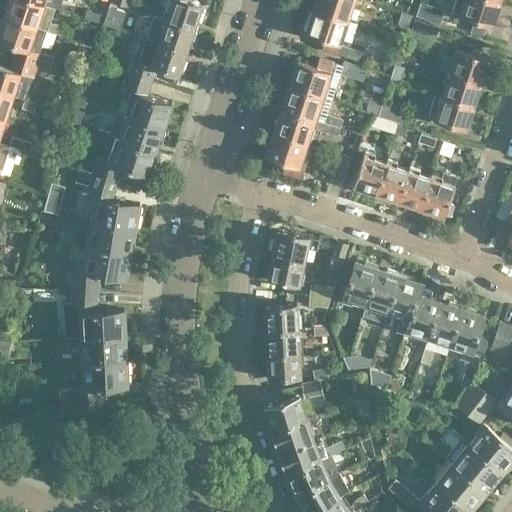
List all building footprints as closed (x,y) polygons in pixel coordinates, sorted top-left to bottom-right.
[(31,0),(7,0),(3,15),(37,27),(49,31),(52,22),(57,9),(45,4),(31,0)] [(171,0),(170,3),(164,20),(193,29),(201,5),(190,1),(190,0),(171,0)] [(316,0),(314,8),(349,20),(355,0),(316,0)] [(498,1),(494,0),(453,0),(450,11),(491,24),(498,1)] [(416,15),(435,21),(439,23),(443,11),(440,10),(440,8),(420,1),(416,15)] [(108,7),(102,24),(117,29),(123,11),(108,7)] [(349,20),(314,8),(305,33),(324,40),(322,48),(336,53),(336,52),(359,60),(361,51),(341,44),(349,20)] [(49,31),(37,27),(3,15),(0,23),(0,41),(16,47),(13,57),(37,66),(42,52),(49,31)] [(409,18),(400,15),(396,28),(405,31),(409,18)] [(410,32),(429,39),(433,40),(437,28),(434,27),(434,25),(415,18),(410,32)] [(164,20),(157,42),(185,51),(189,41),(192,42),(195,31),(193,30),(193,29),(164,20)] [(52,22),(49,31),(69,38),(72,29),(52,22)] [(132,58),(127,74),(150,81),(155,67),(177,75),(185,51),(157,42),(145,39),(139,60),(132,58)] [(80,41),(75,58),(83,61),(89,44),(80,41)] [(448,72),(448,73),(480,83),(488,58),(458,48),(456,54),(454,54),(453,57),(445,54),(440,68),(448,72)] [(0,66),(0,91),(14,96),(14,95),(25,99),(37,66),(13,58),(9,69),(0,66)] [(296,60),(289,83),(324,94),(332,97),(336,86),(338,84),(341,81),(341,76),(340,73),(342,65),(332,62),(319,58),(316,66),(296,60)] [(399,81),(405,65),(396,63),(391,78),(399,81)] [(448,73),(440,95),(472,106),(480,83),(448,73)] [(120,112),(123,114),(162,127),(163,124),(167,122),(169,117),(167,112),(170,102),(146,94),(150,81),(127,74),(123,86),(128,89),(120,112)] [(289,83),(281,107),(316,119),(337,125),(339,117),(327,113),(330,110),(331,106),(332,101),(331,97),(324,94),(289,83)] [(0,91),(0,116),(6,119),(14,96),(0,91)] [(433,117),(434,114),(436,114),(435,117),(465,127),(472,106),(440,95),(435,93),(428,115),(433,117)] [(78,99),(70,123),(79,126),(87,102),(78,99)] [(34,104),(21,100),(18,108),(31,112),(34,104)] [(403,123),(407,109),(383,101),(379,114),(403,123)] [(281,107),(273,131),(308,142),(313,127),(333,134),(336,126),(316,119),(281,107)] [(119,114),(111,136),(154,150),(158,140),(161,139),(164,132),(161,128),(162,127),(125,115),(119,114)] [(384,117),(377,114),(369,124),(380,128),(384,117)] [(407,124),(400,122),(396,133),(403,136),(407,124)] [(308,142),(273,131),(265,156),(285,163),(282,171),(301,177),(303,172),(304,169),(307,158),(304,157),(308,142)] [(436,138),(421,133),(418,140),(434,145),(436,138)] [(28,141),(9,135),(6,143),(26,150),(28,141)] [(96,157),(92,173),(117,181),(121,165),(147,174),(150,163),(154,162),(156,155),(154,151),(154,150),(118,138),(111,160),(110,162),(96,157)] [(454,143),(443,140),(439,152),(450,155),(454,143)] [(337,151),(330,172),(329,177),(341,181),(342,177),(343,177),(351,156),(337,151)] [(364,151),(363,153),(353,185),(377,193),(387,161),(374,157),(375,154),(368,152),(364,151)] [(387,161),(377,193),(399,200),(409,168),(397,164),(398,161),(388,158),(387,161)] [(410,166),(409,168),(399,200),(422,207),(432,176),(420,172),(420,169),(410,166)] [(77,169),(73,181),(88,185),(87,192),(94,193),(89,221),(134,228),(138,203),(112,198),(113,196),(117,181),(92,173),(77,169)] [(433,173),(432,176),(422,207),(444,215),(445,213),(450,214),(453,204),(448,202),(457,175),(444,171),(442,176),(433,173)] [(44,210),(57,214),(61,200),(48,196),(44,210)] [(89,221),(85,245),(130,253),(134,228),(89,221)] [(274,250),(274,253),(305,261),(308,247),(313,248),(317,249),(320,238),(280,228),(277,239),(275,238),(272,249),(274,250)] [(61,241),(77,243),(78,234),(62,232),(61,241)] [(336,242),(334,247),(328,266),(340,270),(346,251),(348,246),(336,242)] [(71,276),(71,290),(97,291),(98,274),(126,278),(130,253),(85,245),(80,270),(80,276),(71,276)] [(305,261),(274,253),(268,277),(299,284),(300,280),(301,280),(305,261)] [(347,287),(344,298),(343,300),(351,303),(352,300),(365,305),(378,265),(367,261),(366,264),(356,261),(347,287)] [(378,265),(365,305),(387,312),(400,272),(388,268),(387,271),(377,268),(378,265)] [(400,272),(387,312),(402,317),(394,337),(402,340),(405,330),(406,331),(421,282),(413,280),(414,277),(400,272)] [(421,282),(406,331),(428,338),(439,301),(430,298),(432,291),(421,287),(422,283),(421,282)] [(310,285),(309,295),(331,297),(335,285),(315,284),(314,285),(310,285)] [(339,284),(331,307),(336,309),(339,299),(343,300),(344,298),(347,287),(339,284)] [(97,291),(71,290),(70,302),(78,302),(78,309),(79,336),(124,334),(123,309),(95,310),(97,291)] [(331,297),(309,295),(308,306),(312,306),(312,305),(328,306),(331,297)] [(439,301),(428,338),(449,345),(462,305),(450,302),(449,304),(439,301)] [(264,304),(265,328),(299,326),(298,307),(296,307),(296,303),(264,304)] [(462,305),(449,345),(462,349),(461,353),(470,357),(468,362),(461,360),(456,375),(462,378),(471,381),(472,379),(473,380),(482,358),(488,341),(476,337),(483,315),(475,312),(475,310),(462,305)] [(504,355),(511,329),(511,324),(499,320),(490,350),(504,355)] [(299,326),(265,328),(267,352),(300,350),(299,326)] [(313,327),(314,335),(328,335),(325,326),(313,327)] [(124,334),(79,336),(80,362),(125,359),(124,334)] [(429,363),(434,348),(426,345),(421,361),(429,363)] [(300,350),(267,352),(268,377),(300,375),(300,371),(301,370),(300,350)] [(361,366),(357,354),(338,359),(342,370),(361,366)] [(81,388),(59,391),(63,411),(102,404),(99,387),(99,386),(126,385),(125,359),(80,362),(81,386),(81,388)] [(326,366),(312,368),(314,379),(319,378),(327,377),(326,366)] [(369,383),(387,386),(389,374),(372,370),(369,383)] [(301,381),(304,399),(323,395),(319,380),(319,378),(314,379),(301,381)] [(392,378),(388,389),(398,392),(402,382),(392,378)] [(472,380),(463,392),(489,410),(497,399),(490,394),(472,380)] [(498,399),(501,400),(499,404),(511,410),(511,383),(505,394),(502,392),(498,399)] [(489,410),(463,392),(454,403),(479,423),(489,410)] [(298,394),(265,404),(264,404),(271,428),(270,428),(271,429),(307,417),(308,417),(315,414),(312,406),(305,409),(302,397),(300,398),(298,394)] [(356,399),(363,419),(371,417),(367,395),(356,399)] [(395,396),(386,406),(399,417),(407,408),(395,396)] [(308,417),(307,417),(271,429),(278,451),(313,438),(315,437),(322,434),(315,414),(308,417)] [(414,432),(403,422),(398,428),(409,438),(414,432)] [(476,431),(468,441),(502,470),(505,466),(508,466),(511,461),(511,446),(511,444),(511,443),(500,433),(498,435),(482,422),(480,426),(478,424),(474,429),(476,431)] [(313,438),(278,451),(283,466),(284,466),(287,473),(288,475),(321,458),(323,457),(327,455),(319,436),(315,437),(313,438)] [(360,441),(368,459),(374,455),(370,436),(360,441)] [(329,451),(331,454),(343,449),(339,440),(325,446),(327,452),(329,451)] [(468,441),(452,461),(486,489),(494,480),(497,480),(501,474),(501,471),(502,470),(468,441)] [(321,458),(288,475),(297,495),(331,477),(330,475),(323,457),(321,458)] [(452,461),(436,481),(470,509),(470,508),(474,508),(479,501),(479,498),(486,489),(452,461)] [(331,477),(297,495),(307,511),(319,511),(342,496),(338,490),(331,477)] [(397,479),(389,488),(410,505),(417,497),(412,492),(397,479)] [(420,495),(422,497),(419,500),(433,511),(467,511),(470,509),(436,481),(428,490),(426,488),(420,495)] [(342,496),(319,511),(354,511),(368,501),(363,494),(349,505),(342,496)]
